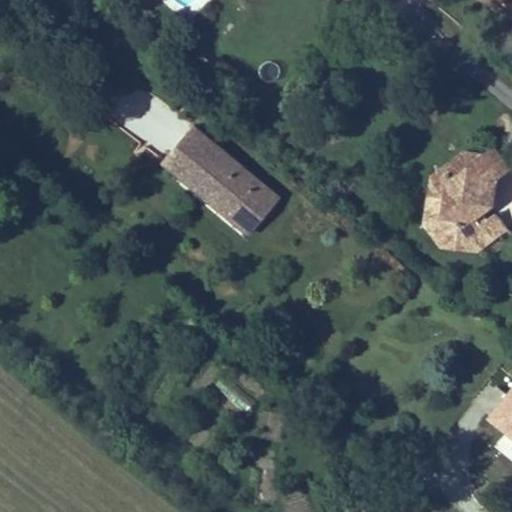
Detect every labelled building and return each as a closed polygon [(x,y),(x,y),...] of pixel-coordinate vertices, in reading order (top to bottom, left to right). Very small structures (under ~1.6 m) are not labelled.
[(482,0),(494,10),(502,0),(482,0)] [(132,84),(110,116),(161,152),(184,120),(132,84)] [(227,236),(256,200),(189,144),(159,179),(227,236)] [(443,221),(447,198),(438,196),(434,197),(432,198),(429,201),(426,204),(424,218),(443,221)] [(443,221),(424,218),(422,243),(421,250),(423,254),(426,256),(432,258),(453,262),(462,277),(472,279),(481,274),(472,261),(477,257),(474,253),(468,246),(469,239),(483,242),(484,235),(489,203),(469,198),(463,201),(447,198),(443,221)] [(246,252),(275,216),(256,200),(227,236),(246,252)] [(484,235),(483,242),(469,239),(468,246),(474,253),(477,257),(472,261),(481,274),(499,261),(484,235)]
